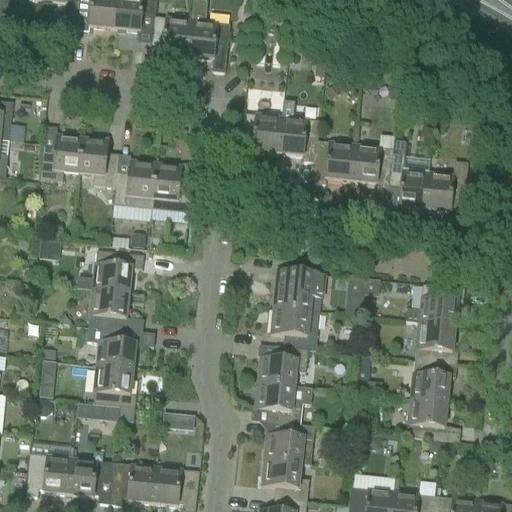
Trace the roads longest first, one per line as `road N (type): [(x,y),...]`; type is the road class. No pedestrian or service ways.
road 1 (residential): [(511,432),(497,392),(501,302),(451,273),(214,209)]
road 2 (residential): [(205,511),(210,423),(193,364),(214,209)]
road 3 (residential): [(214,209),(207,129),(152,117),(120,88),(0,77)]
